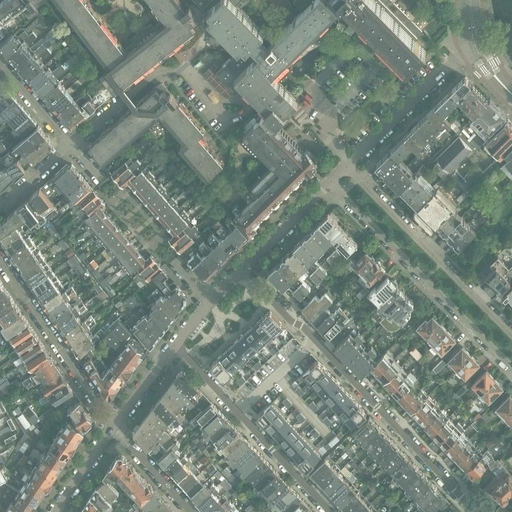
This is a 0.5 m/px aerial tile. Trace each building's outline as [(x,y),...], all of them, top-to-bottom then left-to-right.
[(4,0),(0,3),(0,41),(7,35),(0,26),(30,2),(28,0),(4,0)] [(28,0),(30,2),(36,9),(43,4),(39,0),(28,0)] [(54,0),(106,66),(109,64),(111,62),(124,52),(123,51),(83,0),(54,0)] [(108,68),(100,75),(102,77),(107,84),(114,93),(114,92),(164,53),(172,47),(173,46),(174,46),(178,52),(179,52),(191,46),(199,36),(194,30),(201,24),(197,19),(207,11),(204,8),(203,9),(201,10),(192,5),(189,7),(186,3),(184,6),(179,0),(150,0),(165,18),(166,19),(154,29),(151,26),(141,30),(134,39),(137,42),(124,52),(111,62),(109,64),(106,66),(108,68)] [(194,0),(203,9),(204,8),(207,11),(211,16),(207,20),(238,51),(231,58),(230,57),(222,64),(223,65),(216,73),(220,77),(231,88),(234,91),(234,90),(241,97),(248,91),(267,110),(265,112),(261,115),(260,114),(256,118),(258,120),(243,134),(248,139),(274,165),(253,186),(243,196),(249,202),(241,210),(233,218),(249,236),(257,228),(256,227),(253,224),(262,215),(262,214),(264,212),(266,212),(270,208),(270,207),(274,202),(276,202),(280,199),(280,197),(284,193),(286,193),(290,189),(290,187),(294,183),(296,183),(300,179),(300,177),(305,172),(306,171),(307,173),(308,174),(309,173),(309,172),(315,166),(316,166),(317,165),(316,164),(316,165),(314,163),(316,161),(317,161),(315,159),(315,158),(310,152),(308,152),(307,151),(306,151),(306,152),(304,153),(302,152),(303,151),(302,151),(301,151),(300,150),(301,149),(300,148),(299,149),(298,147),(298,146),(297,146),(295,144),(296,144),(295,143),(294,144),(293,142),(293,141),(292,141),(290,139),(291,139),(290,138),(289,139),(288,137),(288,136),(287,136),(285,134),(286,134),(285,133),(285,134),(283,132),(283,131),(282,131),(280,129),(281,129),(280,128),(280,129),(278,127),(278,126),(277,126),(275,124),(276,124),(276,123),(277,123),(277,122),(286,114),(285,113),(288,110),(288,109),(289,110),(290,110),(296,104),(297,103),(271,76),(271,75),(272,75),(338,10),(346,17),(349,14),(371,36),(367,40),(395,68),(399,64),(403,69),(406,66),(407,68),(424,51),(426,49),(417,40),(424,32),(392,0),(310,0),(313,2),(272,43),(235,5),(240,0),(220,0),(219,1),(218,0),(194,0)] [(29,14),(32,18),(36,14),(38,16),(26,27),(29,31),(44,19),(35,9),(29,14)] [(0,47),(7,55),(29,36),(25,31),(17,38),(14,35),(0,47)] [(7,55),(14,63),(29,50),(26,46),(37,37),(33,32),(29,36),(7,55)] [(21,71),(47,48),(52,44),(49,40),(47,42),(46,41),(32,53),(29,50),(14,63),(21,71)] [(21,71),(28,79),(44,65),(41,62),(51,53),(47,48),(21,71)] [(28,79),(36,87),(61,65),(57,60),(47,69),(44,65),(28,79)] [(61,65),(36,87),(43,95),(58,82),(54,78),(65,69),(61,65)] [(59,82),(58,82),(43,95),(50,103),(77,81),(73,76),(62,85),(59,82)] [(450,90),(458,98),(473,84),(466,77),(465,76),(450,90)] [(77,81),(50,103),(57,111),(73,98),(70,95),(81,85),(77,81)] [(0,100),(10,92),(3,84),(0,86),(0,100)] [(131,111),(89,148),(101,162),(103,165),(104,164),(158,117),(162,117),(182,141),(182,146),(179,148),(207,180),(209,178),(224,165),(223,165),(199,137),(200,136),(204,132),(179,103),(162,84),(156,89),(156,90),(131,111)] [(114,93),(108,84),(98,92),(104,100),(114,93)] [(457,100),(465,108),(481,92),(473,84),(458,98),(457,99),(457,100)] [(458,98),(450,90),(436,105),(437,106),(444,113),(457,100),(457,99),(458,98)] [(57,111),(64,119),(88,99),(91,96),(87,91),(76,101),(73,98),(57,111)] [(0,100),(0,111),(1,113),(16,99),(10,92),(0,100)] [(98,92),(89,100),(96,108),(104,100),(98,92)] [(465,108),(473,116),(489,100),(481,92),(465,108)] [(16,99),(1,113),(8,121),(23,107),(16,99)] [(88,99),(64,119),(72,128),(96,108),(89,100),(88,99)] [(473,118),(427,163),(434,170),(437,173),(441,178),(445,181),(450,176),(456,170),(483,143),(490,136),(493,133),(489,130),(490,128),(504,115),(501,113),(496,108),(489,100),(473,116),(474,116),(473,118)] [(436,105),(428,113),(445,130),(449,125),(453,129),(457,126),(444,113),(437,106),(436,105)] [(23,107),(8,121),(15,128),(30,115),(23,107)] [(420,120),(437,138),(441,142),(449,135),(445,130),(428,113),(420,120)] [(30,115),(15,128),(22,137),(37,123),(30,115)] [(456,170),(450,176),(464,191),(468,195),(508,155),(511,150),(511,123),(507,119),(494,132),(493,133),(490,136),(483,143),(498,158),(497,159),(483,172),(478,167),(475,167),(464,177),(464,179),(456,170)] [(420,120),(412,128),(429,145),(437,138),(420,120)] [(27,151),(46,135),(38,126),(37,127),(14,147),(18,152),(23,147),(27,151)] [(404,136),(413,144),(421,153),(429,145),(412,128),(404,136)] [(46,135),(27,151),(22,156),(25,161),(31,156),(35,161),(52,146),(52,142),(46,135)] [(398,159),(399,158),(413,144),(404,136),(390,150),(391,151),(397,159),(398,159)] [(8,166),(17,178),(26,169),(11,150),(1,158),(8,166)] [(375,165),(383,173),(397,159),(391,151),(390,150),(375,165)] [(511,155),(501,167),(511,178),(511,155)] [(112,174),(118,181),(139,162),(138,160),(134,163),(130,158),(112,174)] [(397,159),(383,173),(391,181),(407,166),(399,158),(398,159),(397,159)] [(118,181),(123,187),(141,171),(138,167),(137,166),(140,164),(139,162),(118,181)] [(57,188),(77,171),(71,164),(67,164),(54,176),(41,187),(49,196),(57,188)] [(415,173),(399,189),(403,193),(402,194),(406,197),(407,196),(407,197),(409,199),(411,200),(410,201),(413,205),(414,204),(417,207),(433,191),(434,192),(445,181),(441,178),(433,186),(428,181),(437,173),(434,170),(425,179),(421,174),(426,169),(423,165),(415,173)] [(0,171),(0,192),(17,178),(8,166),(0,171)] [(415,173),(407,166),(391,181),(399,189),(415,173)] [(141,171),(123,187),(123,188),(126,185),(126,186),(129,184),(134,189),(152,174),(149,171),(148,172),(145,169),(143,171),(142,170),(141,171)] [(63,190),(67,195),(85,179),(77,171),(57,188),(60,192),(63,190)] [(134,189),(140,196),(156,182),(153,179),(151,180),(154,177),(152,174),(134,189)] [(85,179),(67,195),(71,199),(69,201),(60,210),(63,214),(72,205),(92,187),(85,179)] [(156,182),(140,196),(146,202),(163,187),(161,185),(160,186),(156,182)] [(166,190),(163,187),(146,202),(151,209),(167,194),(165,192),(163,194),(162,193),(166,190)] [(40,188),(31,197),(48,218),(49,220),(55,215),(54,215),(59,211),(40,188)] [(77,213),(78,215),(100,196),(94,190),(80,202),(84,206),(79,210),(80,211),(77,213)] [(417,207),(436,226),(452,210),(443,201),(434,192),(433,191),(417,207)] [(167,194),(151,209),(157,215),(174,200),(172,198),(171,199),(167,194)] [(100,196),(78,215),(80,216),(83,214),(83,215),(88,211),(92,215),(103,205),(106,203),(100,196)] [(31,197),(26,201),(42,222),(48,218),(31,197)] [(177,203),(174,200),(157,215),(163,222),(179,207),(176,205),(174,207),(174,206),(177,203)] [(26,201),(19,207),(28,219),(32,224),(35,221),(38,225),(42,222),(26,201)] [(86,227),(89,229),(106,214),(101,208),(104,206),(103,205),(92,215),(86,220),(90,224),(86,227)] [(28,219),(19,207),(0,224),(0,238),(21,224),(28,219)] [(182,212),(179,207),(163,222),(169,228),(186,213),(184,210),(182,212)] [(452,210),(436,226),(437,227),(438,226),(440,229),(439,230),(440,230),(438,232),(442,236),(444,234),(443,234),(461,217),(453,209),(452,210)] [(171,237),(187,223),(190,221),(187,217),(189,216),(186,213),(169,228),(174,234),(171,237)] [(318,223),(333,239),(348,253),(357,243),(336,222),(328,213),(318,223)] [(106,214),(89,229),(83,234),(85,237),(91,232),(92,231),(95,235),(112,220),(106,214)] [(249,236),(230,216),(226,219),(233,227),(228,232),(240,245),(249,236)] [(468,224),(461,217),(443,234),(444,234),(445,234),(447,236),(447,237),(447,238),(445,240),(449,243),(451,241),(468,224)] [(98,240),(100,242),(117,227),(112,220),(95,235),(99,239),(98,240)] [(55,225),(60,231),(65,227),(60,221),(55,225)] [(225,236),(220,240),(231,253),(240,245),(228,232),(222,224),(221,225),(216,221),(214,223),(214,224),(225,236)] [(192,228),(187,223),(171,237),(169,239),(175,246),(196,227),(195,225),(192,228)] [(318,223),(310,231),(338,260),(343,255),(330,242),(333,239),(318,223)] [(21,224),(0,238),(5,246),(23,234),(25,232),(22,228),(23,227),(21,224)] [(451,241),(451,242),(452,241),(455,244),(454,244),(454,245),(452,247),(456,251),(458,249),(475,232),(468,224),(451,241)] [(104,245),(107,248),(123,234),(117,227),(100,242),(102,245),(106,242),(106,243),(104,245)] [(196,227),(175,246),(181,253),(194,240),(199,236),(195,231),(198,229),(196,227)] [(301,239),(317,255),(320,251),(334,265),(338,260),(310,231),(301,239)] [(211,249),(222,262),(231,253),(220,240),(213,233),(209,236),(216,244),(211,249)] [(5,246),(11,254),(32,240),(29,236),(26,238),(23,234),(5,246)] [(109,253),(111,255),(129,240),(123,234),(107,248),(110,252),(109,253)] [(207,253),(202,257),(214,271),(222,262),(211,249),(204,241),(204,242),(199,237),(196,240),(207,253)] [(293,248),(322,277),(329,283),(333,279),(313,259),(317,255),(301,239),(293,248)] [(32,240),(11,254),(16,261),(33,250),(30,245),(34,243),(32,240)] [(59,244),(64,250),(69,247),(64,240),(59,244)] [(115,258),(118,261),(134,246),(129,240),(111,255),(113,258),(114,259),(115,258)] [(134,246),(118,261),(122,265),(121,266),(123,268),(140,253),(134,246)] [(293,248),(285,256),(300,272),(304,268),(318,281),(322,277),(293,248)] [(16,261),(21,269),(42,255),(39,252),(36,254),(33,250),(16,261)] [(353,267),(360,275),(375,260),(374,259),(375,258),(372,255),(370,255),(367,251),(356,262),(351,258),(346,263),(347,263),(343,266),(348,272),(353,267)] [(214,271),(202,257),(197,252),(188,261),(203,278),(207,278),(214,271)] [(133,271),(149,257),(148,256),(145,259),(140,253),(123,268),(128,274),(133,271)] [(21,269),(26,277),(44,265),(41,261),(44,259),(42,255),(21,269)] [(71,259),(76,266),(81,263),(76,255),(71,259)] [(134,278),(135,280),(157,261),(151,255),(149,257),(133,271),(137,276),(134,278)] [(276,264),(306,294),(311,289),(297,275),(300,272),(285,256),(276,264)] [(496,288),(500,292),(511,279),(511,265),(509,268),(498,257),(490,265),(494,269),(486,277),(497,288),(496,288)] [(87,266),(92,272),(99,266),(94,260),(87,266)] [(375,260),(360,275),(369,284),(384,270),(380,266),(381,264),(378,262),(377,262),(375,260)] [(162,268),(157,261),(135,280),(136,281),(139,278),(141,280),(144,284),(148,280),(162,268)] [(77,266),(82,274),(88,270),(82,263),(77,266)] [(306,294),(276,264),(270,271),(270,276),(285,291),(289,287),(301,299),(306,294)] [(26,277),(32,285),(53,271),(50,267),(47,270),(44,265),(26,277)] [(169,293),(181,307),(186,300),(187,296),(186,296),(177,285),(173,289),(163,278),(168,274),(162,268),(148,280),(149,281),(154,277),(169,293)] [(92,272),(97,279),(101,275),(96,269),(92,272)] [(53,271),(32,285),(37,293),(55,281),(52,277),(55,275),(53,271)] [(101,275),(97,279),(103,286),(107,282),(105,279),(101,275)] [(367,296),(377,306),(397,286),(397,283),(395,280),(394,280),(392,280),(391,280),(391,281),(388,278),(376,289),(375,288),(367,296)] [(58,279),(55,281),(37,293),(42,301),(60,289),(57,285),(60,283),(58,279)] [(103,286),(108,292),(112,289),(107,282),(103,286)] [(503,295),(511,304),(511,302),(511,285),(505,293),(503,295)] [(42,301),(47,308),(75,290),(72,286),(63,293),(60,289),(42,301)] [(397,286),(377,306),(372,311),(375,315),(375,314),(381,320),(406,295),(405,296),(403,292),(400,290),(397,286)] [(357,296),(360,299),(369,291),(365,287),(357,296)] [(0,302),(10,296),(5,288),(0,290),(0,302)] [(112,289),(108,292),(112,297),(116,294),(112,289)] [(181,307),(169,293),(164,297),(157,289),(153,293),(173,317),(176,313),(176,314),(181,308),(180,307),(181,307)] [(75,290),(47,308),(53,317),(70,304),(68,300),(77,293),(75,290)] [(306,314),(309,317),(332,295),(328,291),(319,299),(316,296),(305,307),(302,310),(306,313),(306,314)] [(150,309),(153,312),(166,327),(171,320),(170,320),(173,317),(153,293),(148,298),(155,306),(150,309)] [(335,299),(332,295),(309,317),(315,324),(330,310),(326,307),(335,299)] [(406,295),(381,320),(379,322),(388,330),(390,331),(393,331),(395,330),(397,329),(398,328),(408,319),(408,317),(411,313),(409,308),(414,304),(413,303),(413,302),(411,300),(409,300),(409,299),(406,295)] [(0,313),(15,303),(10,296),(0,302),(0,313)] [(70,304),(53,317),(58,324),(84,304),(82,301),(73,307),(70,304)] [(15,303),(0,313),(0,322),(1,324),(4,323),(21,311),(15,303)] [(58,324),(64,332),(80,318),(77,314),(87,308),(84,304),(58,324)] [(142,307),(137,312),(158,336),(161,333),(166,327),(153,312),(149,315),(142,307)] [(330,310),(315,324),(320,328),(319,328),(322,331),(343,312),(339,308),(333,314),(330,310)] [(269,310),(261,319),(274,333),(283,325),(269,310)] [(137,312),(132,316),(140,324),(135,328),(150,346),(151,346),(156,340),(155,339),(158,336),(137,312)] [(343,312),(322,331),(326,335),(330,339),(350,319),(346,315),(343,312)] [(123,314),(119,317),(134,335),(131,339),(142,348),(141,350),(145,353),(150,346),(135,328),(140,324),(132,316),(131,315),(127,318),(123,314)] [(4,328),(9,336),(29,323),(23,315),(4,328)] [(80,318),(64,332),(69,340),(94,319),(92,315),(83,322),(80,318)] [(424,337),(425,336),(438,323),(432,316),(428,321),(426,319),(418,327),(420,330),(419,331),(424,337)] [(133,367),(134,368),(145,353),(141,350),(142,348),(131,339),(134,335),(119,317),(103,333),(101,335),(108,340),(121,351),(118,356),(133,367)] [(94,319),(69,340),(74,348),(91,333),(88,330),(96,322),(94,319)] [(266,341),(274,333),(261,319),(252,326),(266,341)] [(350,319),(330,339),(336,346),(340,343),(351,331),(357,326),(350,319)] [(9,336),(15,344),(34,331),(29,323),(9,336)] [(427,340),(432,345),(447,331),(438,323),(425,336),(428,339),(427,340)] [(252,326),(244,334),(258,348),(266,341),(252,326)] [(40,339),(34,331),(15,344),(18,349),(9,356),(11,359),(11,358),(40,339)] [(91,333),(74,348),(80,356),(101,335),(103,333),(101,331),(98,334),(97,333),(93,336),(91,333)] [(336,346),(342,353),(361,335),(359,332),(355,335),(351,331),(340,343),(336,346)] [(447,331),(432,345),(438,351),(439,350),(441,353),(446,357),(452,351),(448,347),(455,340),(447,331)] [(249,356),(258,348),(244,334),(236,342),(249,356)] [(361,335),(342,353),(349,360),(365,345),(361,341),(364,338),(361,335)] [(40,339),(11,358),(17,367),(27,360),(45,347),(40,339)] [(113,362),(111,365),(127,377),(134,368),(133,367),(118,356),(121,351),(108,340),(107,343),(111,346),(109,349),(113,352),(109,358),(113,362)] [(241,364),(249,356),(236,342),(227,350),(241,364)] [(349,360),(356,367),(374,349),(372,346),(368,350),(365,345),(349,360)] [(411,351),(418,359),(423,354),(415,346),(411,351)] [(51,356),(45,347),(27,360),(33,369),(34,368),(51,356)] [(451,364),(456,370),(470,356),(462,347),(460,349),(449,361),(452,363),(451,364)] [(374,349),(356,367),(363,374),(370,367),(378,360),(374,355),(377,352),(374,349)] [(219,358),(233,372),(241,364),(227,350),(219,358)] [(378,360),(370,367),(377,375),(394,359),(387,351),(378,360)] [(102,373),(94,361),(88,352),(81,358),(85,362),(107,397),(112,397),(120,386),(103,373),(102,373)] [(44,383),(61,371),(51,356),(34,368),(37,372),(23,381),(28,388),(41,379),(44,383)] [(470,356),(456,370),(461,375),(462,374),(464,376),(465,378),(460,383),(463,386),(479,371),(475,368),(479,364),(470,356)] [(100,357),(94,361),(102,373),(103,373),(120,386),(127,377),(111,365),(107,369),(100,357)] [(219,358),(210,366),(224,380),(233,372),(219,358)] [(383,382),(384,382),(401,367),(394,359),(377,375),(384,382),(383,382)] [(433,370),(437,373),(447,364),(443,360),(433,370)] [(310,382),(324,369),(317,361),(303,374),(310,382)] [(384,382),(391,390),(408,374),(401,367),(384,382)] [(324,369),(310,382),(317,390),(331,376),(324,369)] [(43,383),(49,393),(67,381),(61,371),(44,383),(43,383)] [(475,388),(480,393),(494,380),(486,371),(472,385),(475,388)] [(175,379),(194,401),(198,397),(203,393),(184,373),(183,373),(183,372),(182,372),(181,372),(180,372),(180,373),(179,373),(175,379)] [(408,374),(391,390),(397,397),(415,381),(408,374)] [(331,376),(317,390),(324,397),(338,384),(331,376)] [(175,379),(168,388),(185,407),(189,403),(190,404),(194,401),(175,379)] [(494,380),(480,393),(481,394),(477,398),(482,403),(485,405),(502,388),(494,380)] [(62,398),(74,390),(67,381),(49,393),(40,399),(43,403),(51,398),(55,403),(62,398)] [(397,397),(404,404),(421,389),(415,381),(397,397)] [(331,405),(345,391),(338,384),(324,397),(331,405)] [(456,395),(459,398),(468,390),(464,386),(456,395)] [(5,387),(1,389),(6,397),(10,395),(5,387)] [(186,408),(185,407),(168,388),(161,397),(180,418),(184,415),(182,412),(186,408)] [(421,389),(404,404),(411,412),(412,412),(428,396),(421,389)] [(80,424),(84,430),(89,427),(87,425),(92,422),(92,421),(92,418),(86,409),(74,390),(62,398),(80,424)] [(331,405),(338,412),(352,399),(345,391),(331,405)] [(498,412),(504,418),(511,409),(511,397),(510,395),(496,409),(499,412),(498,412)] [(412,412),(418,419),(435,403),(428,396),(412,412)] [(155,406),(172,425),(176,421),(176,422),(180,418),(161,397),(155,406)] [(352,399),(338,412),(345,419),(359,406),(352,399)] [(199,419),(203,423),(218,409),(217,409),(217,408),(211,402),(193,420),(195,423),(199,419)] [(257,417),(265,425),(279,411),(272,403),(257,417)] [(435,403),(418,419),(425,426),(441,410),(435,403)] [(29,406),(16,419),(21,427),(25,433),(14,448),(24,455),(27,451),(31,455),(41,440),(38,437),(44,428),(44,425),(29,406)] [(148,414),(167,436),(171,433),(169,430),(173,426),(172,425),(155,406),(148,414)] [(359,406),(345,419),(352,427),(367,414),(359,406)] [(218,409),(203,423),(202,424),(206,428),(202,432),(205,435),(225,417),(222,414),(218,409)] [(425,426),(431,433),(448,418),(441,410),(425,426)] [(286,419),(279,411),(265,425),(272,432),(286,419)] [(141,423),(158,442),(162,438),(163,440),(167,436),(148,414),(141,423)] [(476,422),(479,425),(485,420),(482,416),(476,422)] [(64,427),(80,438),(85,431),(84,430),(80,424),(70,417),(66,423),(65,422),(62,426),(64,427)] [(228,421),(225,417),(205,435),(208,438),(212,434),(216,438),(231,424),(228,421)] [(355,437),(357,440),(376,423),(369,417),(354,431),(358,435),(355,437)] [(448,418),(431,433),(438,441),(455,425),(448,418)] [(286,419),(272,432),(279,439),(293,426),(286,419)] [(166,451),(158,442),(141,423),(134,432),(135,432),(135,434),(158,459),(166,451)] [(363,441),(366,445),(382,430),(376,423),(357,440),(361,444),(363,441)] [(458,423),(455,425),(438,441),(445,448),(462,432),(464,430),(458,423)] [(215,445),(218,449),(238,430),(235,427),(235,428),(231,424),(216,438),(219,442),(215,445)] [(293,426),(279,439),(286,447),(300,434),(293,426)] [(56,436),(75,448),(78,444),(77,443),(80,438),(64,427),(61,432),(59,431),(56,436)] [(225,448),(228,452),(244,437),(241,434),(238,430),(218,449),(221,451),(225,448)] [(382,430),(366,445),(370,448),(367,451),(370,454),(388,437),(382,430)] [(462,432),(445,448),(452,456),(469,440),(462,432)] [(307,441),(300,434),(286,447),(293,454),(307,441)] [(55,440),(52,445),(68,456),(71,452),(72,452),(75,448),(56,436),(54,439),(55,440)] [(228,459),(231,463),(250,444),(248,441),(247,441),(244,437),(228,452),(232,456),(228,459)] [(375,454),(379,458),(394,443),(388,437),(370,454),(373,457),(375,454)] [(453,455),(459,462),(476,447),(469,440),(452,456),(453,455)] [(307,441),(293,454),(300,462),(314,448),(307,441)] [(167,451),(166,451),(158,459),(165,466),(177,455),(176,454),(178,452),(175,450),(180,445),(177,442),(167,451)] [(394,443),(379,458),(382,461),(379,464),(383,467),(401,450),(394,443)] [(237,462),(241,466),(257,451),(254,448),(250,444),(231,463),(233,465),(237,462)] [(502,450),(503,452),(506,454),(511,448),(511,446),(510,444),(502,450)] [(44,453),(62,465),(68,456),(52,445),(48,451),(46,450),(44,453)] [(459,462),(466,470),(483,454),(476,447),(459,462)] [(300,462),(307,470),(321,456),(314,448),(300,462)] [(388,468),(392,472),(407,457),(401,450),(383,467),(385,470),(388,468)] [(257,451),(241,466),(245,470),(241,473),(244,476),(263,458),(260,455),(257,451)] [(177,455),(165,466),(171,473),(183,462),(181,459),(185,455),(182,452),(178,456),(177,455)] [(506,454),(503,452),(496,458),(499,461),(506,454)] [(39,464),(56,475),(62,465),(44,453),(41,457),(43,459),(39,464)] [(483,454),(466,470),(473,478),(490,462),(486,458),(483,454)] [(18,464),(22,467),(29,458),(24,455),(18,464)] [(110,467),(116,474),(129,462),(122,455),(118,455),(110,467)] [(316,479),(333,463),(335,462),(328,455),(325,458),(310,473),(316,479)] [(413,464),(407,457),(392,472),(395,475),(392,477),(395,480),(413,464)] [(250,475),(254,479),(270,465),(263,458),(244,476),(246,479),(250,475)] [(171,473),(178,481),(190,469),(194,465),(188,459),(184,463),(183,462),(171,473)] [(511,474),(505,468),(497,460),(489,467),(497,476),(487,485),(485,487),(490,492),(492,490),(503,501),(505,501),(508,498),(508,496),(508,495),(511,492),(511,474)] [(124,486),(128,490),(142,477),(129,462),(116,474),(109,480),(114,485),(116,482),(115,481),(118,479),(120,477),(126,485),(124,486)] [(215,466),(221,472),(223,470),(217,463),(215,466)] [(336,464),(333,463),(316,479),(322,486),(338,471),(340,469),(340,468),(336,464)] [(4,464),(0,466),(0,486),(3,483),(6,481),(10,475),(4,464)] [(32,472),(50,485),(53,481),(52,480),(56,475),(39,464),(36,470),(35,469),(32,472)] [(400,481),(404,485),(419,470),(413,464),(395,480),(398,483),(400,481)] [(178,481),(184,487),(200,472),(194,465),(190,469),(178,481)] [(270,465),(254,479),(258,483),(254,487),(256,490),(276,472),(273,468),(273,469),(270,465)] [(208,472),(211,475),(217,470),(214,466),(208,472)] [(104,477),(106,479),(108,481),(109,480),(116,474),(110,467),(104,477)] [(404,491),(407,494),(425,477),(419,470),(404,485),(407,488),(404,491)] [(219,478),(222,481),(225,478),(218,471),(215,474),(219,479),(219,478)] [(344,478),(338,471),(322,486),(328,493),(344,478)] [(27,482),(44,493),(47,488),(48,489),(50,485),(32,472),(30,476),(31,477),(27,482)] [(200,472),(184,487),(191,496),(205,483),(203,482),(207,479),(200,472)] [(263,489),(267,493),(282,478),(276,472),(256,490),(259,493),(263,489)] [(227,479),(234,486),(236,483),(230,476),(227,479)] [(155,491),(142,477),(128,490),(131,493),(132,492),(139,499),(138,500),(133,504),(132,503),(129,505),(133,509),(134,510),(141,504),(155,491)] [(425,477),(407,494),(410,497),(413,494),(416,498),(432,483),(425,477)] [(267,502),(270,505),(290,487),(288,484),(282,478),(267,493),(271,498),(267,502)] [(328,493),(335,499),(350,485),(344,478),(328,493)] [(97,487),(108,499),(112,503),(115,500),(113,498),(119,493),(108,481),(106,479),(97,487)] [(3,483),(0,486),(0,490),(32,511),(36,506),(35,506),(37,503),(19,490),(6,481),(3,483)] [(207,481),(205,483),(191,496),(198,503),(216,487),(213,484),(211,486),(207,481)] [(19,490),(37,503),(44,493),(27,482),(24,488),(22,486),(19,490)] [(432,483),(416,498),(419,502),(417,504),(420,507),(438,490),(432,483)] [(350,485),(335,499),(341,506),(356,492),(350,485)] [(97,487),(90,497),(103,511),(107,511),(109,511),(107,508),(112,503),(108,499),(97,487)] [(219,490),(216,487),(198,503),(205,511),(218,498),(215,494),(219,490)] [(277,504),(281,508),(296,494),(294,491),(290,487),(270,505),(273,508),(277,504)] [(13,511),(32,511),(0,490),(0,500),(3,499),(7,508),(14,511),(13,511)] [(425,511),(424,511),(431,511),(433,510),(438,505),(446,498),(438,490),(420,507),(417,510),(418,511),(421,511),(423,511),(425,511)] [(149,511),(163,500),(155,491),(141,504),(145,509),(142,511),(149,511)] [(341,506),(346,511),(348,511),(363,498),(356,492),(341,506)] [(238,497),(244,503),(247,500),(241,494),(238,497)] [(296,494),(281,508),(284,511),(283,511),(289,511),(302,500),(297,494),(296,494)] [(103,511),(90,497),(83,508),(87,511),(103,511)] [(218,498),(205,511),(206,511),(218,511),(230,501),(227,498),(222,503),(218,498)] [(348,511),(361,511),(369,505),(363,498),(348,511)] [(446,498),(438,505),(443,510),(451,504),(446,498)] [(3,499),(0,500),(0,503),(4,511),(13,511),(14,511),(7,508),(3,499)] [(385,503),(391,509),(395,505),(389,499),(385,503)] [(166,511),(170,508),(163,500),(149,511),(166,511)] [(247,500),(244,503),(251,510),(254,507),(247,500)] [(302,500),(289,511),(301,511),(308,506),(302,500)] [(230,501),(218,511),(230,511),(228,509),(233,505),(230,501)]
